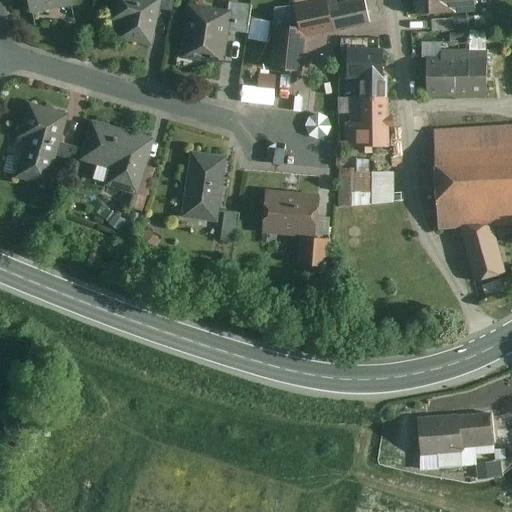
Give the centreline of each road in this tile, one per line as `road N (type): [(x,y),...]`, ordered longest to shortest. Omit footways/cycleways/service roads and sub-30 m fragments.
road 1 (secondary): [(0,268),(142,325),(310,374),(396,378),(494,349)]
road 2 (residential): [(494,349),(419,209),(405,55),(390,0)]
road 3 (residential): [(0,54),(238,124),(310,133)]
